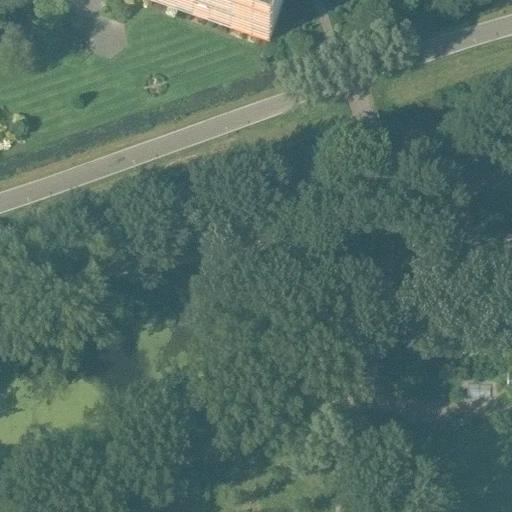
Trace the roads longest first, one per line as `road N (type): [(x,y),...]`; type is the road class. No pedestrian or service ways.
road 1 (unclassified): [(0,203),(349,80)]
road 2 (unclassified): [(349,80),(511,26)]
